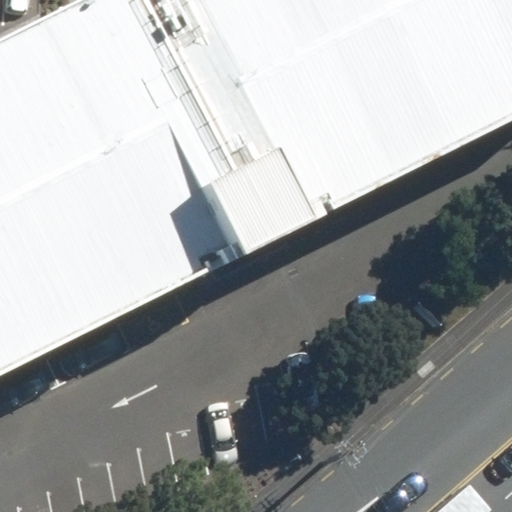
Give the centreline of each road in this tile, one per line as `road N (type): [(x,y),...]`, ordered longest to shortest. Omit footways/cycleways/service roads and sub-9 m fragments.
road 1 (secondary): [(334,511),(511,392)]
road 2 (secondary): [(377,511),(511,398)]
